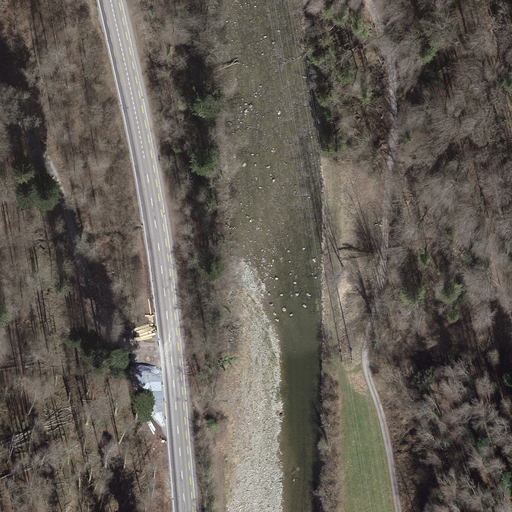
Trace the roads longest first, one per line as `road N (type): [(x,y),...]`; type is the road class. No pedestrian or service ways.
road 1 (track): [(367,0),(390,56),(395,134),(366,369),(399,511)]
road 2 (primary): [(186,511),(151,198),(110,0)]
road 3 (track): [(171,357),(149,358),(130,347),(96,309),(50,164),(0,108)]
road 4 (track): [(47,511),(0,265)]
